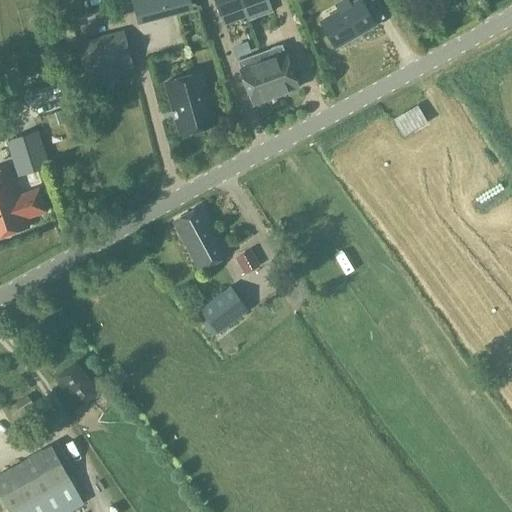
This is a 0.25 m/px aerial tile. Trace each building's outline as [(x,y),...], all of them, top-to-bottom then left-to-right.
[(131,0),(138,25),(154,21),(148,0),(131,0)] [(170,0),(175,15),(193,10),(190,0),(170,0)] [(244,8),(241,0),(215,0),(222,16),(244,8)] [(374,25),(360,1),(321,23),(335,47),(374,25)] [(87,87),(136,75),(124,30),(76,43),(87,87)] [(282,45),(261,53),(276,96),(298,88),(286,54),(285,54),(282,45)] [(276,96),(261,53),(238,62),(241,71),(253,105),(276,96)] [(214,125),(200,73),(167,83),(181,134),(214,125)] [(403,137),(428,123),(419,106),(393,120),(403,137)] [(17,176),(18,178),(44,169),(50,168),(38,131),(6,141),(17,176)] [(7,170),(0,172),(0,235),(29,226),(26,217),(45,211),(56,207),(44,169),(18,178),(17,176),(16,176),(17,182),(12,184),(7,170)] [(485,207),(506,193),(490,169),(469,183),(485,207)] [(229,257),(202,208),(175,222),(202,271),(229,257)] [(233,254),(242,270),(258,261),(249,245),(233,254)] [(218,335),(249,312),(230,286),(199,309),(218,335)] [(99,392),(75,362),(54,379),(78,409),(99,392)] [(35,408),(28,396),(12,407),(19,418),(35,408)] [(51,446),(0,473),(0,496),(8,511),(70,511),(83,505),(51,446)] [(99,504),(108,500),(101,483),(92,487),(99,504)]
